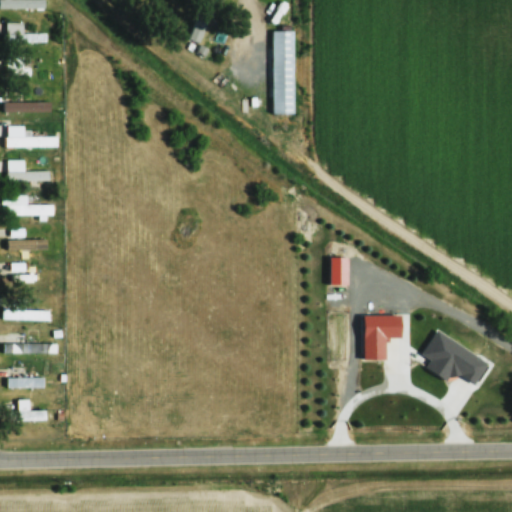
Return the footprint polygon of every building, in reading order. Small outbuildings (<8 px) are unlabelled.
[(42,0),(3,0),(4,8),(43,8),(42,0)] [(202,0),(186,38),(198,43),(215,0),(202,0)] [(21,22),(4,23),(5,43),(44,41),(44,32),(22,33),(21,22)] [(293,30),(270,30),(270,114),(293,114),(293,30)] [(50,78),(50,67),(5,67),(5,78),(50,78)] [(49,102),(5,102),(5,113),(49,113),(49,102)] [(29,136),(29,126),(5,127),(5,147),(56,146),(56,136),(29,136)] [(23,170),(23,158),(5,158),(5,180),(47,180),(47,170),(23,170)] [(51,215),(51,195),(0,196),(0,204),(6,204),(7,216),(51,215)] [(6,229),(6,240),(23,240),(22,228),(6,229)] [(45,252),(45,239),(29,239),(29,252),(45,252)] [(46,273),(8,273),(8,283),(46,283),(46,273)] [(46,319),(46,310),(24,310),(24,298),(1,298),(1,319),(46,319)] [(1,353),(55,353),(55,342),(1,342),(1,353)] [(5,387),(42,387),(42,377),(5,377),(5,387)] [(44,410),(10,410),(10,420),(44,420),(44,410)]
